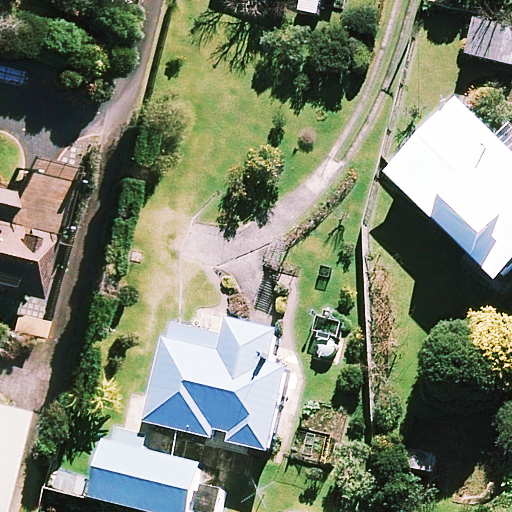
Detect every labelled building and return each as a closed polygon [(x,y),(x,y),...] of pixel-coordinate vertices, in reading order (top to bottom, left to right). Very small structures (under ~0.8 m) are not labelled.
[(511,23),(476,16),(467,56),(511,66),(511,23)] [(511,267),(511,126),(498,141),(461,104),(390,177),(498,282),(511,267)] [(3,187),(0,185),(0,284),(30,292),(56,181),(7,170),(3,187)] [(280,335),(222,321),(218,337),(173,326),(149,425),(272,454),(291,371),(273,366),(280,335)] [(446,480),(458,423),(412,413),(400,471),(446,480)] [(191,511),(201,467),(146,455),(151,431),(122,425),(117,448),(106,446),(98,481),(65,474),(60,493),(147,511),(191,511)]
